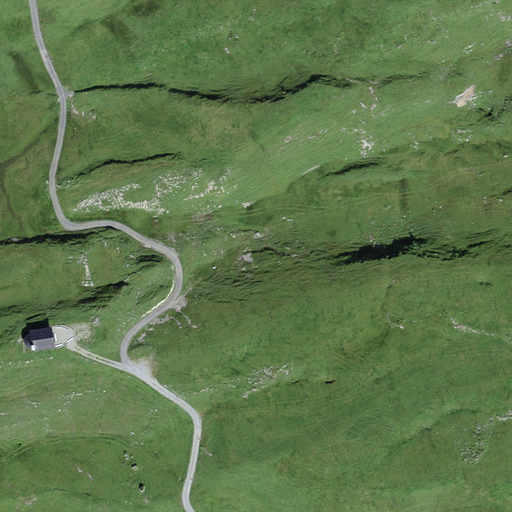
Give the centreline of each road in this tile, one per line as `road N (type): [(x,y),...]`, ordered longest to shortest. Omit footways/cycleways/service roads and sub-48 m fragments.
road 1 (track): [(63,93),(51,184),(61,218),(123,227),(178,266),(174,296),(131,334),(124,367)]
road 2 (track): [(72,346),(142,375),(193,414),(190,511)]
